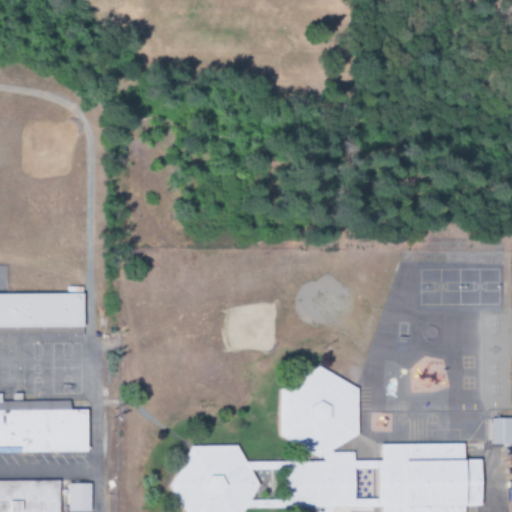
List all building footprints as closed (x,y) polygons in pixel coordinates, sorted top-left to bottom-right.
[(0,511),(0,292),(81,292),(81,328),(0,328),(0,409),(86,409),(86,452),(0,452),(0,482),(58,482),(58,511),(0,511)] [(319,457),(321,456),(332,450),(358,434),(358,389),(318,366),(279,390),(279,436),(319,457)] [(491,445),(511,444),(511,418),(491,418),(491,445)] [(376,460),(376,508),(381,507),(381,511),(464,511),(464,506),(481,506),(481,458),(465,458),(465,443),(380,444),(380,460),(376,460)] [(244,511),(261,485),(236,445),(191,445),(168,485),(183,511),(244,511)] [(354,461),(324,461),(282,461),(282,507),(330,508),(354,508),(354,461)] [(89,511),(90,484),(67,483),(66,511),(89,511)]
